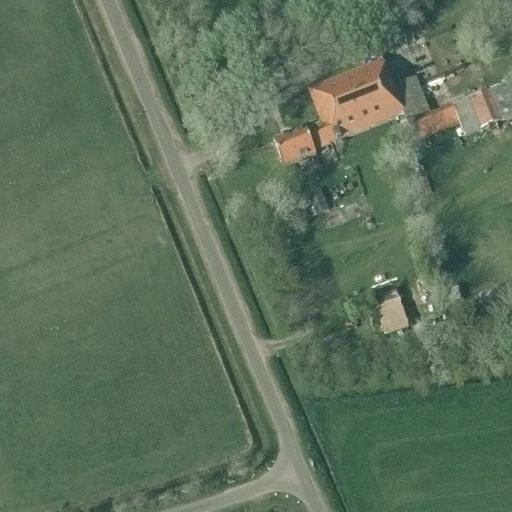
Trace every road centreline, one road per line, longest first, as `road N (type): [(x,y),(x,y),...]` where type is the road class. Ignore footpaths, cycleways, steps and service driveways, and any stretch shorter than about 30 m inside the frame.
road 1 (unclassified): [(306,465),(108,0)]
road 2 (unclassified): [(306,465),(170,511)]
